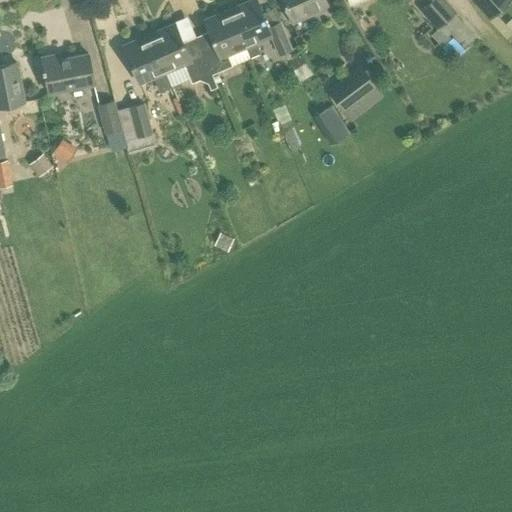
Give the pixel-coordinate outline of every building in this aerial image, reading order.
[(250,0),(229,9),(250,57),(260,53),(256,42),(269,36),(278,56),(292,49),(274,8),(261,13),(255,0),(250,0)] [(281,0),(291,22),(328,6),(325,0),(281,0)] [(439,43),(463,22),(455,12),(456,11),(446,0),(420,0),(425,4),(419,10),(436,29),(431,34),(439,43)] [(470,0),(488,20),(510,0),(470,0)] [(249,57),(250,57),(229,9),(203,20),(208,31),(193,37),(210,75),(232,66),(227,54),(244,47),(249,57)] [(210,75),(193,37),(182,42),(174,23),(149,34),(165,71),(183,63),(191,83),(210,75)] [(165,71),(149,34),(122,45),(138,83),(152,77),(159,92),(171,87),(165,71)] [(94,84),(88,53),(60,59),(59,54),(40,57),(47,93),(94,84)] [(313,58),(299,66),(307,79),(320,71),(313,58)] [(0,106),(24,102),(16,61),(0,64),(0,106)] [(344,114),(378,88),(360,65),(326,90),(344,114)] [(129,154),(117,109),(114,100),(96,105),(104,134),(106,133),(112,157),(127,152),(128,154),(129,154)] [(117,109),(129,154),(158,145),(154,131),(153,132),(144,102),(117,109)] [(352,132),(334,103),(314,115),(332,144),(352,132)] [(290,151),(299,147),(291,127),(294,126),(291,118),(279,124),(290,151)] [(0,185),(9,184),(4,155),(5,155),(0,128),(0,185)] [(43,152),(29,163),(39,177),(53,166),(43,152)] [(226,251),(232,240),(219,234),(214,246),(226,251)]
